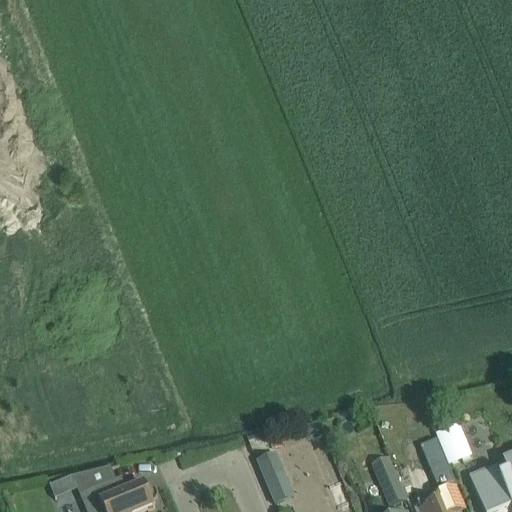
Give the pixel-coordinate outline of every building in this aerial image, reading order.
[(304,431),(308,445),(321,440),(317,427),(304,431)] [(438,437),(449,466),(470,457),(458,429),(438,437)] [(274,455),(256,462),(268,491),(286,483),(274,455)] [(504,467),(470,481),(482,511),(509,511),(511,511),(511,461),(504,465),(504,467)] [(106,470),(72,478),(85,511),(149,511),(155,510),(153,505),(156,503),(157,500),(158,498),(157,497),(157,495),(156,494),(155,492),(154,491),(152,490),(150,490),(149,490),(146,490),(145,486),(123,495),(117,482),(111,484),(106,470)] [(379,475),(391,501),(403,496),(392,470),(379,475)] [(440,478),(443,486),(448,497),(459,493),(451,474),(440,478)] [(423,511),(453,511),(449,501),(423,511)]
